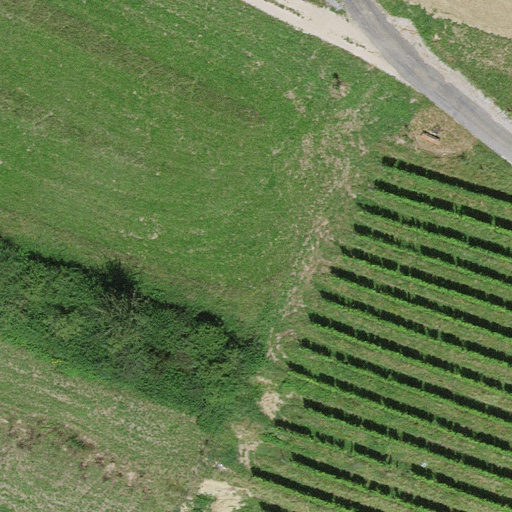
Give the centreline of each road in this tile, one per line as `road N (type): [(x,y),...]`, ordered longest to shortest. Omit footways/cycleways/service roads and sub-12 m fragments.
road 1 (track): [(511,144),(396,58)]
road 2 (track): [(396,58),(276,0)]
